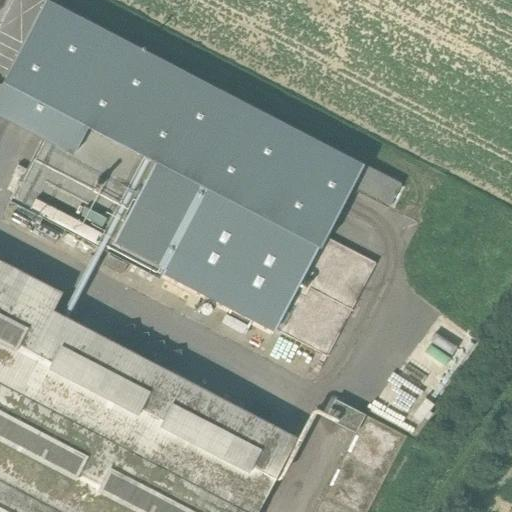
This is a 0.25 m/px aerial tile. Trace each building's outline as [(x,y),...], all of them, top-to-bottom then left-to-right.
[(365,166),(46,0),(45,0),(0,87),(0,114),(44,137),(10,202),(272,337),(365,166)] [(0,511),(259,511),(298,439),(57,312),(67,294),(0,258),(0,511)] [(424,420),(467,339),(433,321),(426,334),(424,332),(409,360),(418,365),(408,384),(425,393),(413,414),(424,420)] [(296,432),(313,405),(279,384),(262,411),(296,432)] [(389,478),(407,430),(330,401),(323,417),(356,429),(343,464),(333,460),(313,511),(362,511),(377,474),(389,478)]
